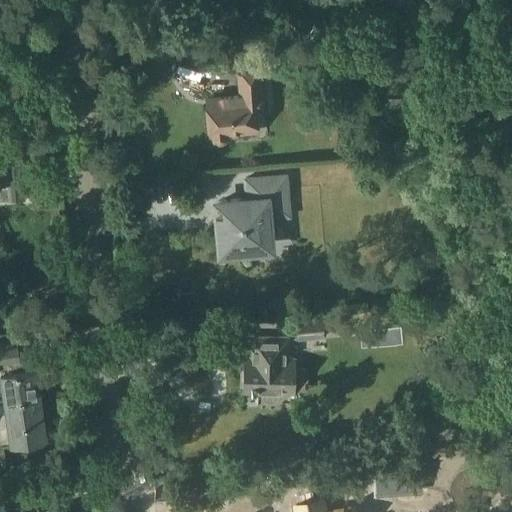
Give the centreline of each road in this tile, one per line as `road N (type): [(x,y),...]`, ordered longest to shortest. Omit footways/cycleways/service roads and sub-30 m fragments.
road 1 (residential): [(140,511),(101,329),(76,22)]
road 2 (unknown): [(109,384),(261,334)]
